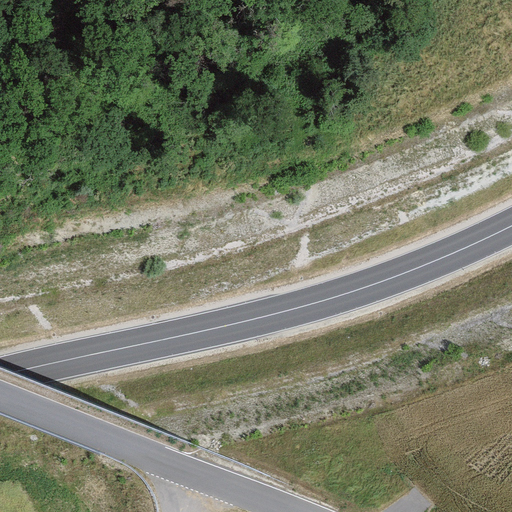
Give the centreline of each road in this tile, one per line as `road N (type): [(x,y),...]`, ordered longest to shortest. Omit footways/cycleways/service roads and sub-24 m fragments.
road 1 (secondary): [(0,376),(331,298),(511,226)]
road 2 (unclassified): [(296,511),(0,394)]
